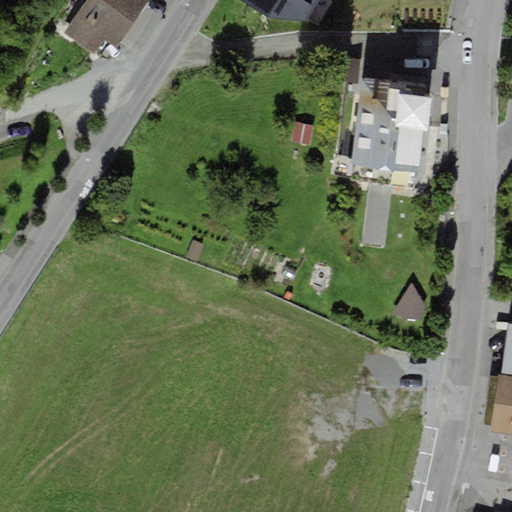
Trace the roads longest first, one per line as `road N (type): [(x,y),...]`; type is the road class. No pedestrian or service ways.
road 1 (tertiary): [(196,0),(0,304)]
road 2 (residential): [(473,155),(466,318),(429,511)]
road 3 (residential): [(482,0),(473,155)]
